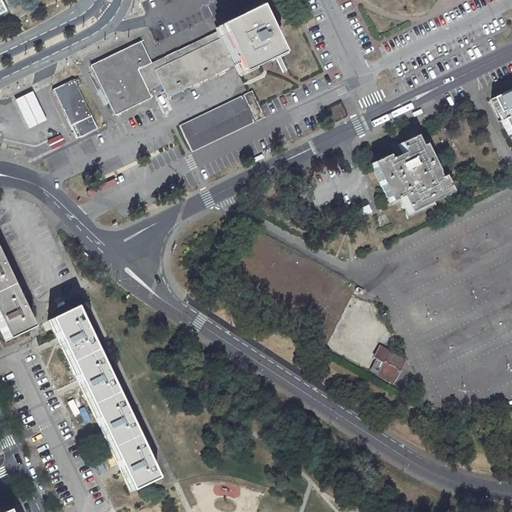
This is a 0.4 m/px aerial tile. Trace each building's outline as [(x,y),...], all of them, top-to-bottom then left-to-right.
[(241,74),(276,57),(256,14),(250,17),(220,31),(223,39),(241,74)] [(173,54),(152,64),(156,72),(223,39),(220,31),(173,54)] [(223,39),(156,72),(162,85),(167,95),(168,95),(170,98),(236,66),(223,39)] [(93,72),(115,117),(152,99),(148,92),(138,71),(152,64),(148,55),(142,44),(96,65),(99,70),(93,72)] [(138,71),(148,92),(162,85),(156,72),(152,64),(138,71)] [(53,89),(70,126),(74,125),(78,135),(79,137),(80,138),(98,130),(97,128),(97,127),(77,86),(82,84),(79,77),(53,89)] [(511,88),(490,99),(511,144),(511,88)] [(45,119),(32,90),(11,99),(25,129),(45,119)] [(190,146),(193,154),(266,119),(253,92),(250,93),(181,127),(190,146)] [(370,163),(388,202),(399,197),(407,214),(449,194),(442,177),(436,180),(434,177),(436,176),(423,146),(419,148),(414,137),(397,145),(402,156),(389,162),(386,156),(370,163)] [(387,155),(399,151),(397,145),(385,150),(387,155)] [(356,210),(360,217),(371,212),(367,205),(356,210)] [(0,336),(2,342),(27,331),(0,272),(0,336)] [(48,322),(130,493),(155,481),(73,310),(48,322)] [(390,353),(380,347),(377,351),(388,357),(390,353)] [(405,361),(390,353),(388,357),(377,351),(373,358),(375,359),(369,371),(391,384),(405,361)]
